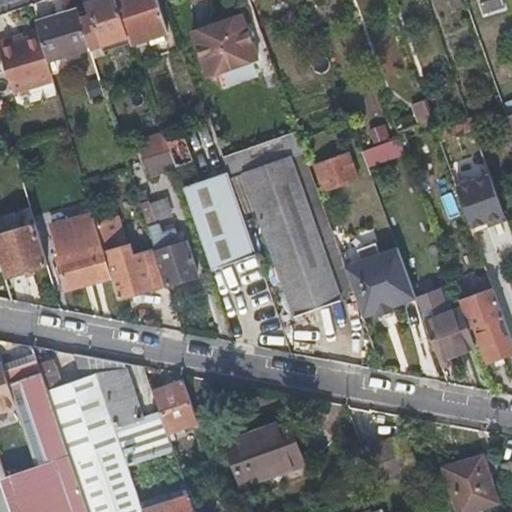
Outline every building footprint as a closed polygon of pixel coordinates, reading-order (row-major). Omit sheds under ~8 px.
[(79,18),(89,48),(126,37),(113,0),(87,0),(86,0),(91,14),(79,18)] [(113,0),(126,37),(128,45),(165,32),(154,0),(113,0)] [(40,32),(50,66),(68,60),(67,55),(89,48),(79,18),(76,9),(37,22),(40,32)] [(447,57),(431,10),(414,17),(429,62),(447,57)] [(256,57),(239,15),(193,31),(207,73),(256,57)] [(395,68),(397,67),(410,62),(398,26),(381,32),(395,68)] [(50,66),(40,32),(16,39),(14,35),(0,39),(0,44),(13,91),(54,80),(50,66)] [(397,67),(417,123),(430,118),(419,88),(410,62),(397,67)] [(384,71),(375,74),(379,87),(389,83),(384,71)] [(419,88),(430,118),(438,141),(453,135),(434,84),(419,88)] [(189,122),(183,106),(167,111),(172,127),(189,122)] [(470,120),(473,128),(487,123),(484,116),(470,120)] [(369,145),(391,140),(388,126),(366,130),(369,145)] [(445,160),(480,148),(473,128),(453,135),(438,141),(445,160)] [(298,139),(295,130),(282,135),(309,211),(340,297),(354,292),(344,266),(331,228),(298,139)] [(150,177),(175,169),(163,133),(159,135),(138,141),(150,177)] [(294,314),(340,297),(309,211),(282,135),(235,150),(255,206),(294,314)] [(404,136),(362,150),(368,167),(409,153),(404,136)] [(241,211),(255,206),(235,150),(221,154),(227,171),(236,198),(241,211)] [(358,178),(348,151),(316,163),(326,191),(358,178)] [(212,270),(256,255),(241,211),(236,198),(227,171),(184,186),(212,270)] [(470,228),(504,215),(489,174),(455,187),(470,228)] [(148,202),(140,204),(154,249),(165,285),(166,287),(196,277),(185,242),(163,248),(148,202)] [(154,249),(140,204),(129,207),(144,252),(154,249)] [(33,223),(28,206),(14,211),(18,227),(33,223)] [(101,245),(103,254),(122,248),(119,239),(125,237),(119,217),(95,224),(101,245)] [(0,269),(3,278),(46,267),(40,248),(35,228),(33,223),(18,227),(0,231),(0,269)] [(43,226),(35,228),(40,248),(49,245),(43,226)] [(92,238),(69,244),(72,253),(94,247),(92,238)] [(103,254),(101,245),(94,247),(72,253),(56,258),(65,289),(110,276),(104,256),(103,254)] [(122,248),(103,254),(104,256),(110,276),(117,300),(165,285),(154,249),(144,252),(134,255),(131,245),(122,248)] [(396,247),(344,266),(354,292),(362,316),(376,312),(377,315),(392,310),(391,306),(415,298),(396,247)] [(450,285),(415,298),(423,320),(458,307),(457,302),(450,285)] [(488,363),(511,353),(511,346),(501,315),(492,290),(457,302),(458,307),(461,314),(466,327),(474,324),(488,363)] [(438,361),(473,348),(466,327),(461,314),(458,307),(423,320),(438,361)] [(54,458),(69,453),(57,418),(38,363),(33,348),(0,341),(0,363),(21,424),(35,464),(54,458)] [(141,511),(124,465),(102,401),(93,374),(87,357),(73,355),(82,380),(63,385),(53,358),(38,363),(57,418),(69,453),(89,511),(141,511)] [(122,371),(93,374),(102,401),(131,391),(122,371)] [(166,434),(197,423),(182,380),(150,391),(166,434)] [(286,415),(225,436),(240,478),(301,457),(286,415)] [(359,439),(373,479),(414,465),(400,425),(359,439)] [(72,511),(89,511),(69,453),(54,458),(62,483),(72,511)] [(469,511),(499,503),(483,456),(438,470),(447,500),(454,498),(458,511),(469,511)] [(52,511),(72,511),(62,483),(54,458),(35,464),(42,484),(52,511)] [(511,462),(500,466),(507,487),(511,485),(511,462)] [(35,464),(4,474),(9,488),(16,486),(24,511),(52,511),(42,484),(35,464)] [(193,511),(188,498),(143,511),(193,511)]
